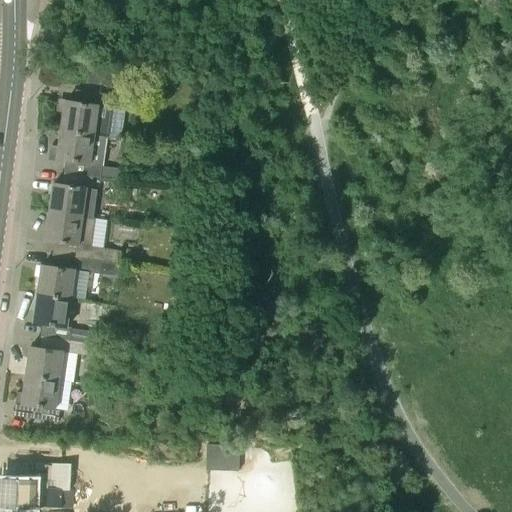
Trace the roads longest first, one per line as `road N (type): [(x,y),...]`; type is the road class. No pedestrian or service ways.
road 1 (track): [(445,0),(387,30),(356,59),(318,138)]
road 2 (secondary): [(0,177),(13,0)]
road 3 (track): [(318,138),(283,0)]
